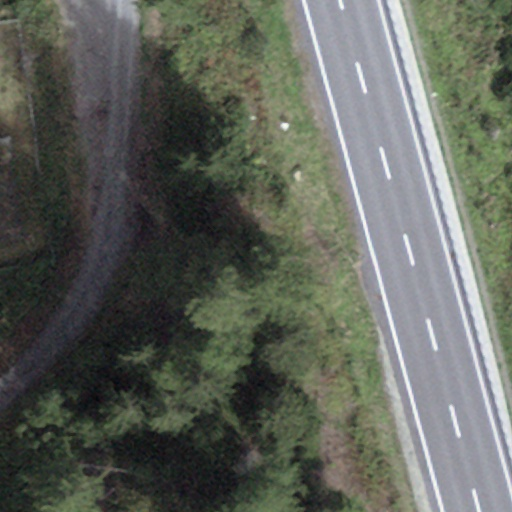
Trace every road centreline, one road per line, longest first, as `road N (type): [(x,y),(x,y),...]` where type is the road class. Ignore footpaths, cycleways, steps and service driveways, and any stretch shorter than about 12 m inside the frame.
road 1 (primary): [(339,0),(476,511)]
road 2 (track): [(121,0),(109,231),(94,284),(0,390)]
